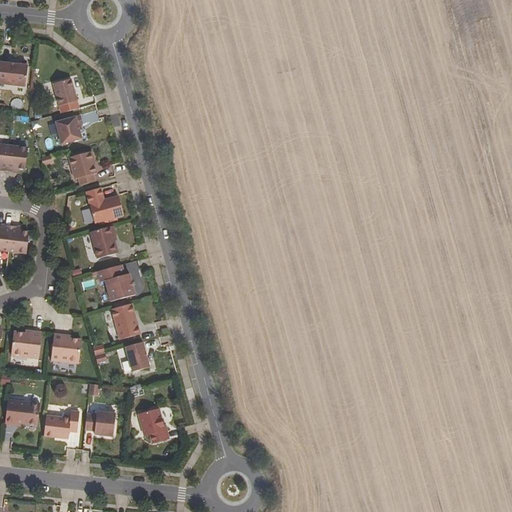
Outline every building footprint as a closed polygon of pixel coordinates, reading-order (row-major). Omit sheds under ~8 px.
[(0,81),(25,84),(28,66),(0,62),(0,81)] [(77,101),(71,79),(54,84),(60,106),(77,101)] [(56,123),(62,144),(82,139),(80,131),(82,130),(81,125),(83,124),(81,116),(56,123)] [(0,169),(0,170),(7,171),(10,146),(0,144),(0,166),(0,169)] [(10,146),(7,171),(14,172),(15,168),(26,169),(28,148),(10,146)] [(79,179),(81,186),(96,182),(94,175),(97,174),(94,161),(95,161),(92,152),(69,158),(75,180),(79,179)] [(95,224),(124,216),(119,196),(104,200),(101,188),(86,192),(95,224)] [(0,250),(9,251),(12,226),(5,225),(4,229),(0,228),(0,250)] [(12,226),(9,251),(27,253),(29,232),(19,231),(19,226),(12,226)] [(111,227),(91,232),(98,259),(118,253),(115,240),(111,227)] [(122,265),(98,272),(101,282),(106,281),(111,302),(136,295),(130,274),(125,275),(122,265)] [(133,303),(112,309),(120,339),(140,334),(133,303)] [(15,332),(12,355),(39,359),(42,333),(33,331),(32,334),(15,332)] [(52,360),(79,363),(82,340),(64,338),(64,335),(55,334),(52,360)] [(143,342),(126,347),(133,372),(150,367),(143,342)] [(93,349),(94,364),(104,362),(103,348),(93,349)] [(88,395),(97,395),(97,384),(88,385),(88,395)] [(130,397),(141,396),(141,386),(130,387),(130,397)] [(8,400),(5,424),(14,425),(14,423),(20,423),(38,425),(40,403),(8,400)] [(160,409),(139,414),(145,436),(151,435),(153,444),(169,439),(166,427),(165,428),(160,409)] [(46,416),(44,436),(68,439),(69,431),(77,432),(80,412),(71,411),(70,419),(46,416)] [(87,414),(85,430),(95,431),(95,435),(113,437),(116,414),(97,412),(97,415),(87,414)]
